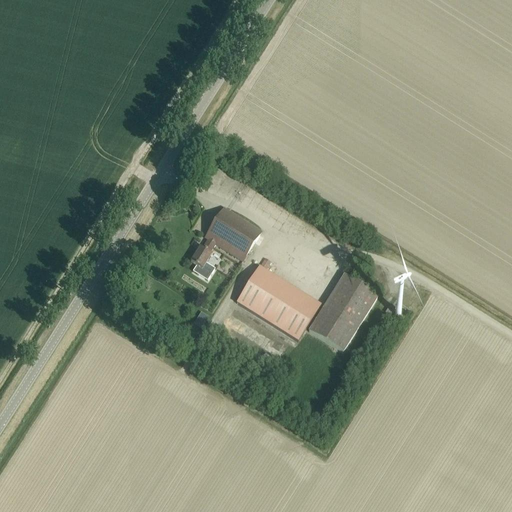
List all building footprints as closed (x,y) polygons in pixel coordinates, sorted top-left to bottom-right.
[(243,263),(262,234),(224,210),(205,240),(208,241),(202,250),(200,249),(191,263),(200,269),(197,275),(208,282),(215,270),(206,264),(212,255),(210,254),(215,246),(243,263)] [(263,256),(260,260),(266,265),(269,261),(263,256)] [(298,343),(321,307),(260,268),(237,304),(298,343)] [(309,332),(343,354),(379,297),(345,276),(309,332)] [(386,314),(391,317),(396,309),(391,306),(386,314)]
